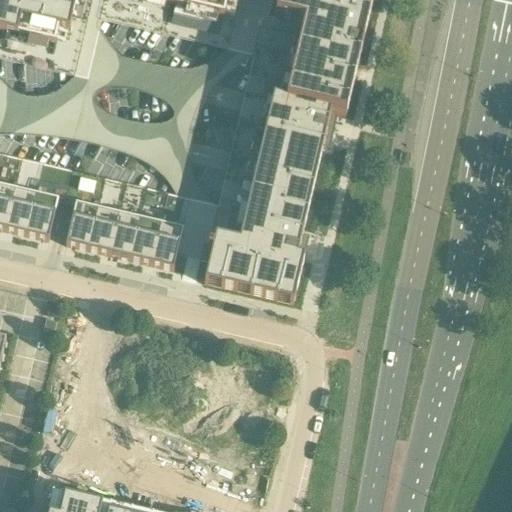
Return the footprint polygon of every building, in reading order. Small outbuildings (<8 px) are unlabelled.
[(0,0),(0,33),(54,46),(66,49),(77,0),(0,0)] [(136,0),(223,20),(235,23),(237,12),(240,0),(136,0)] [(240,0),(237,12),(248,15),(251,0),(240,0)] [(251,0),(248,15),(258,17),(262,0),(251,0)] [(262,0),(258,17),(269,20),(273,0),(262,0)] [(279,0),(275,21),(304,28),(286,103),(331,114),(330,117),(345,121),(357,69),(365,71),(371,48),(363,46),(373,0),(279,0)] [(209,266),(204,287),(293,308),(309,239),(302,237),(323,150),(329,152),(335,129),(328,127),(330,117),(331,114),(286,103),(273,100),(239,245),(215,240),(213,248),(209,247),(208,252),(212,253),(209,266)] [(0,189),(0,233),(5,235),(15,193),(0,189)] [(15,193),(5,235),(27,240),(37,198),(15,193)] [(37,198),(27,240),(48,245),(58,203),(37,198)] [(75,207),(66,249),(87,254),(97,212),(75,207)] [(97,212),(87,254),(109,259),(118,217),(97,212)] [(118,217),(109,259),(130,264),(140,222),(118,217)] [(140,222),(130,264),(152,269),(162,228),(140,222)] [(162,228),(152,269),(173,274),(177,259),(183,233),(162,228)] [(183,233),(177,259),(188,261),(194,235),(183,233)] [(194,235),(188,261),(198,263),(204,237),(194,235)] [(204,237),(198,263),(209,266),(212,253),(213,248),(215,240),(204,237)] [(56,324),(45,322),(43,333),(54,335),(56,324)] [(82,324),(42,499),(53,501),(98,511),(245,511),(249,499),(274,392),(229,382),(215,379),(221,356),(98,328),(82,324)] [(98,511),(53,501),(50,511),(98,511)]
